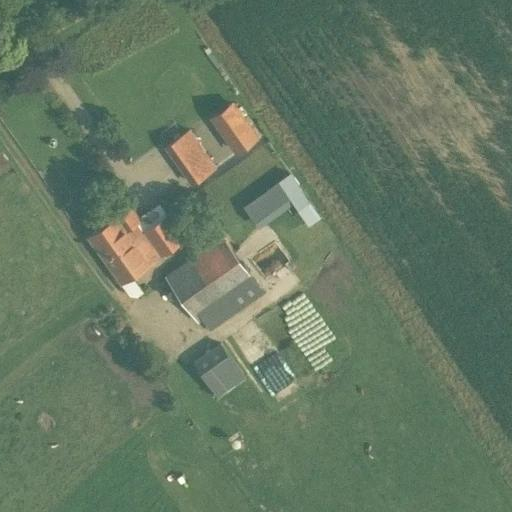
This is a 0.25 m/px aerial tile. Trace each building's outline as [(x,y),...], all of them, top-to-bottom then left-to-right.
[(256,137),(231,103),(214,116),(238,150),(256,137)] [(164,144),(191,184),(216,167),(189,127),(164,144)] [(292,172),(240,200),(254,225),(293,204),(303,223),(316,216),(292,172)] [(88,235),(103,256),(132,236),(126,229),(139,219),(130,206),(88,235)] [(132,236),(103,256),(120,280),(184,236),(168,214),(133,238),(132,236)] [(258,284),(290,261),(274,238),(242,261),(222,233),(165,274),(196,318),(202,327),(211,321),(213,324),(263,290),(258,284)] [(194,361),(208,381),(234,363),(220,343),(194,361)]
